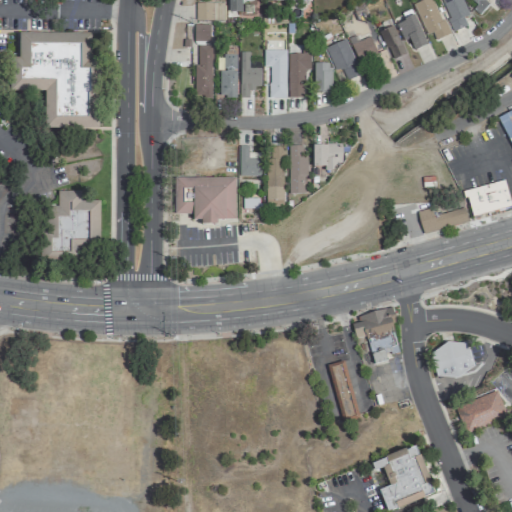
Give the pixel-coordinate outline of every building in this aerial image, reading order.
[(227,0),(228,12),(241,12),(241,0),(227,0)] [(450,35),(444,20),(440,21),(432,0),(420,0),(415,2),(430,42),(450,35)] [(440,0),(453,31),(466,26),(463,17),(468,15),(461,0),(440,0)] [(469,0),(481,12),(488,4),(484,0),(469,0)] [(223,3),(195,3),(195,20),(223,21),(223,3)] [(408,39),(413,50),(426,44),(413,15),(394,24),(403,41),(408,39)] [(209,24),(194,24),(193,41),(209,41),(209,24)] [(381,30),(388,59),(402,56),(395,27),(381,30)] [(90,34),(18,33),(18,57),(11,57),(11,91),(44,91),(44,129),(98,129),(99,58),(90,58),(90,34)] [(351,44),(362,74),(380,67),(369,37),(351,44)] [(341,69),(346,81),(360,75),(344,39),(325,47),(335,71),(341,69)] [(210,97),(211,46),(195,45),(194,96),(210,97)] [(284,50),(263,50),(263,67),(268,67),(269,98),(285,98),(284,50)] [(260,68),(248,68),(248,52),(239,52),(239,97),(248,97),(248,88),(259,88),(260,68)] [(287,53),(287,97),(303,97),(303,70),(309,70),(309,53),(287,53)] [(219,97),(235,97),(236,54),(223,54),(222,71),(219,71),(219,97)] [(328,63),(312,64),(313,91),(328,90),(328,63)] [(511,109),(496,118),(511,147),(511,109)] [(259,176),(259,152),(247,152),(248,145),(239,145),(238,176),(259,176)] [(265,206),(282,207),(283,146),(266,145),(265,206)] [(288,194),(305,194),(304,157),(302,157),(302,145),(287,145),(288,194)] [(312,145),(311,168),(332,169),(332,163),(341,163),(341,145),(312,145)] [(235,219),(234,177),(175,178),(176,214),(192,214),(192,223),(217,223),(217,220),(235,219)] [(510,205),(502,179),(460,191),(463,198),(465,197),(471,216),(510,205)] [(98,200),(80,200),(80,191),(56,191),(57,207),(47,207),(47,251),(98,250),(98,200)] [(462,208),(467,221),(423,234),(417,212),(432,208),(434,217),(462,208)] [(355,316),(355,320),(349,323),(354,337),(361,336),(368,360),(396,352),(390,322),(393,321),(389,307),(355,316)] [(469,375),(469,346),(432,345),(432,374),(469,375)] [(506,417),(495,390),(454,407),(464,434),(506,417)] [(385,511),(432,495),(415,446),(370,462),(373,472),(381,469),(387,485),(377,488),(385,511)]
